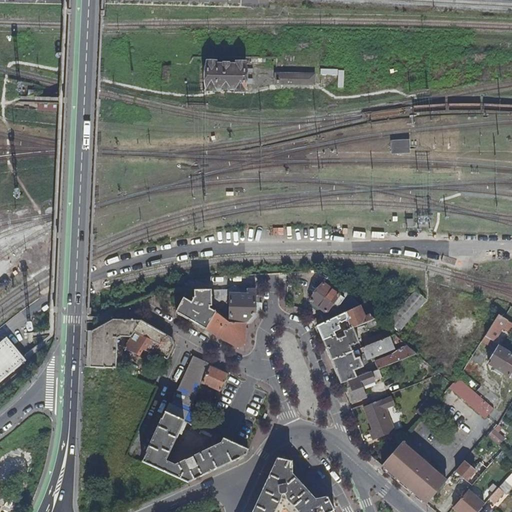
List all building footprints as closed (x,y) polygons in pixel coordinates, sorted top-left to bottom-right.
[(207,66),(199,66),(198,86),(207,86),(207,90),(244,90),(245,63),(214,62),(207,62),(207,66)] [(337,72),(335,71),(333,70),(329,72),(327,73),(326,75),(326,78),(327,80),(328,82),(329,84),(332,85),(335,85),(337,84),(339,82),(340,80),(340,78),(340,76),(339,73),(337,72)] [(314,84),(314,73),(277,73),(277,83),(314,84)] [(406,151),(406,141),(391,141),(391,151),(406,151)] [(334,290),(337,285),(328,277),(327,276),(309,301),(326,312),(327,310),(333,301),(336,304),(338,306),(344,297),(334,290)] [(230,289),(229,321),(246,323),(253,315),(254,289),(230,289)] [(180,306),(176,312),(205,329),(214,311),(209,307),(209,305),(211,306),(211,290),(194,290),(194,296),(191,301),(185,297),(180,306)] [(424,300),(414,291),(386,323),(396,332),(424,300)] [(350,296),(342,304),(348,310),(360,305),(350,296)] [(333,301),(327,310),(329,312),(336,304),(333,301)] [(325,313),(311,318),(313,320),(315,322),(316,326),(348,310),(342,304),(334,311),(329,312),(325,313)] [(346,319),(350,329),(352,328),(365,322),(375,318),(371,314),(364,317),(362,311),(365,310),(360,305),(348,310),(316,326),(323,341),(335,335),(333,332),(341,328),(338,322),(346,319)] [(237,347),(244,343),(245,334),(246,323),(229,321),(229,323),(214,311),(205,329),(237,347)] [(511,332),(511,331),(511,323),(498,315),(485,336),(494,342),(503,327),(511,332)] [(367,327),(379,322),(375,318),(365,322),(367,327)] [(333,332),(335,335),(343,332),(350,329),(346,319),(338,322),(341,328),(333,332)] [(166,360),(173,346),(170,338),(165,336),(139,323),(138,322),(112,320),(89,333),(88,368),(111,368),(112,368),(115,368),(116,339),(120,336),(130,337),(123,348),(139,356),(149,360),(153,354),(155,351),(159,353),(158,355),(166,360)] [(336,339),(335,335),(323,341),(329,356),(331,360),(351,352),(361,348),(358,342),(352,328),(350,329),(343,332),(344,335),(336,339)] [(363,341),(365,346),(393,334),(389,330),(363,341)] [(375,363),(377,368),(415,353),(393,334),(365,346),(361,348),(351,352),(331,360),(340,383),(348,380),(356,377),(353,369),(361,365),(360,362),(393,349),(391,343),(393,342),(400,347),(390,355),(377,360),(375,363)] [(0,381),(23,362),(6,340),(0,344),(0,381)] [(511,370),(511,354),(498,346),(487,364),(508,376),(511,370)] [(184,421),(187,413),(210,364),(194,357),(172,405),(168,404),(164,412),(165,412),(170,415),(184,421)] [(126,367),(123,372),(135,378),(138,372),(126,367)] [(210,367),(202,383),(219,391),(227,375),(210,367)] [(379,371),(372,373),(375,381),(382,379),(379,371)] [(365,398),(363,391),(361,385),(357,376),(356,377),(348,380),(356,401),(365,398)] [(461,378),(449,391),(485,420),(495,410),(461,378)] [(436,401),(429,395),(415,413),(421,418),(436,401)] [(371,428),(368,430),(372,440),(394,430),(386,410),(394,407),(389,397),(363,407),(371,428)] [(181,434),(187,422),(184,421),(170,415),(165,412),(164,412),(141,462),(187,483),(245,456),(248,450),(243,448),(223,438),(220,444),(174,466),(167,463),(166,458),(178,433),(181,434)] [(187,413),(184,421),(187,422),(203,429),(206,422),(187,413)] [(504,438),(493,429),(488,434),(499,444),(504,438)] [(428,455),(406,436),(381,464),(425,502),(445,479),(447,477),(427,461),(430,457),(428,455)] [(300,483),(298,478),(292,464),(289,456),(282,455),(277,459),(252,511),(331,511),(333,511),(327,498),(326,498),(323,498),(320,498),(317,497),(313,495),(311,494),(308,492),(305,489),(302,486),(300,483)] [(473,467),(463,459),(453,471),(455,473),(470,485),(488,464),(483,460),(480,463),(478,461),(473,467)] [(511,481),(511,475),(509,473),(498,488),(503,492),(511,481)] [(487,489),(491,493),(496,487),(492,483),(487,489)] [(494,502),(503,492),(498,488),(496,487),(491,493),(488,497),(494,502)] [(475,511),(484,502),(467,488),(452,506),(458,511),(475,511)]
